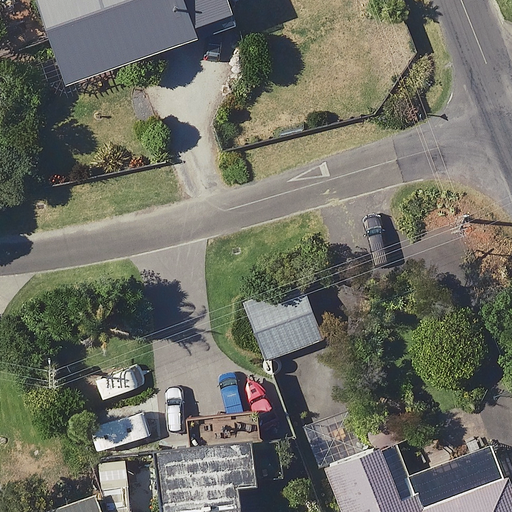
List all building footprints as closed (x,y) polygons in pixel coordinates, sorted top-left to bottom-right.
[(226,0),(35,0),(63,82),(234,23),(226,0)] [(321,338),(303,285),(242,305),(259,358),(321,338)] [(55,383),(56,353),(23,352),(22,382),(55,383)] [(120,385),(65,391),(68,416),(122,411),(120,385)] [(151,451),(159,511),(237,511),(234,484),(279,478),(273,435),(151,451)] [(511,511),(511,503),(492,448),(392,485),(378,448),(324,468),(340,511),(511,511)] [(97,511),(93,497),(44,511),(97,511)]
